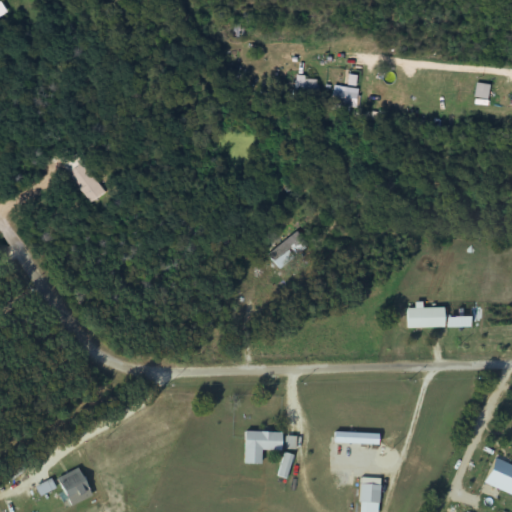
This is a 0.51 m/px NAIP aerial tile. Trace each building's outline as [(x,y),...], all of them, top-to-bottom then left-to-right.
[(244,26),(234,26),(234,37),(244,37),(244,26)] [(317,77),(294,77),(294,95),(317,95),(317,77)] [(475,97),(488,100),(491,85),(478,83),(475,97)] [(353,115),(360,96),(336,88),(329,107),(353,115)] [(88,202),(102,193),(71,148),(57,158),(88,202)] [(308,245),(297,231),(267,255),(278,269),(308,245)] [(405,308),(405,329),(443,329),(443,308),(405,308)] [(259,464),(259,450),(278,451),(279,433),(243,432),(242,464),(259,464)] [(377,435),(333,434),(332,443),(376,444),(377,435)] [(81,502),(78,495),(87,491),(77,469),(55,479),(68,508),(81,502)] [(357,511),(377,511),(378,479),(358,479),(357,511)]
